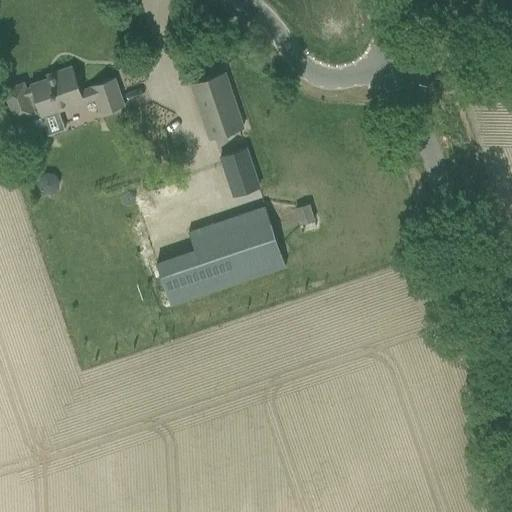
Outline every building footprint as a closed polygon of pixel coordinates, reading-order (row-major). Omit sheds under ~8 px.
[(24,83),(5,90),(15,119),(75,99),(77,105),(96,98),(101,114),(124,106),(114,78),(92,86),(92,87),(81,91),(72,66),(55,72),(56,76),(31,85),(31,87),(26,89),(24,83)] [(191,83),(210,139),(243,128),(224,72),(191,83)] [(245,147),(220,156),(234,196),(259,187),(245,147)] [(40,179),(39,186),(44,193),(52,193),(58,189),(59,181),(54,174),(46,174),(40,179)] [(178,186),(149,196),(156,215),(184,205),(178,186)] [(144,191),(76,211),(116,345),(110,346),(114,360),(125,357),(147,431),(125,438),(140,488),(172,478),(159,434),(205,420),(201,409),(208,407),(144,191)] [(309,205),(295,210),(300,225),(314,220),(309,205)] [(265,206),(188,232),(194,250),(208,292),(285,266),(265,206)] [(381,412),(199,453),(205,478),(173,486),(178,511),(224,511),(414,469),(410,453),(403,454),(400,440),(388,442),(381,412)]
